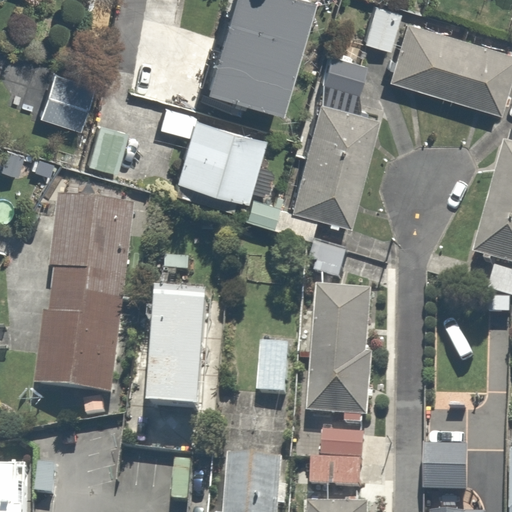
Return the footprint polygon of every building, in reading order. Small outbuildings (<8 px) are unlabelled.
[(316,0),(235,0),(209,92),(284,114),(316,0)] [(403,10),(376,3),(364,46),(390,53),(382,83),(497,114),(511,58),(511,53),(400,24),(403,10)] [(190,140),(176,182),(249,206),(244,220),(309,241),(315,224),(345,234),(389,97),(362,88),(369,65),(332,53),(321,85),(348,94),(343,110),(320,103),(286,206),(268,200),(285,147),(164,108),(157,129),(190,140)] [(56,62),(36,117),(78,132),(97,77),(56,62)] [(511,145),(481,258),(511,266),(511,145)] [(39,386),(84,390),(82,408),(115,412),(117,393),(127,394),(144,203),(57,195),(39,386)] [(511,274),(498,270),(491,294),(511,300),(511,274)] [(319,290),(311,417),(374,421),(382,293),(319,290)] [(218,306),(170,302),(161,416),(209,420),(218,306)] [(291,339),(264,337),(260,394),(287,396),(291,339)] [(364,490),(365,430),(327,429),(326,459),(313,459),(312,489),(364,490)] [(226,511),(278,511),(282,463),(230,460),(226,511)] [(0,511),(26,511),(26,462),(0,461),(0,511)]
